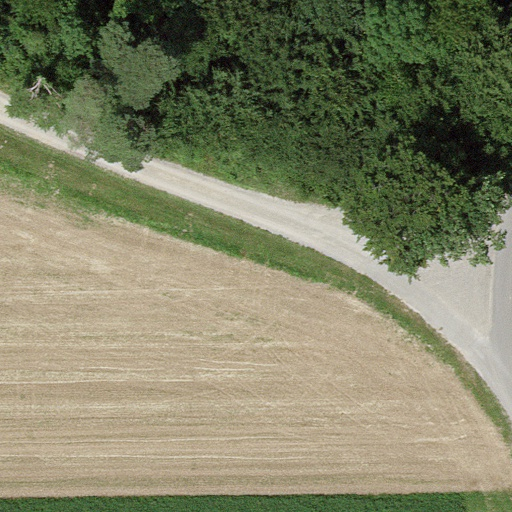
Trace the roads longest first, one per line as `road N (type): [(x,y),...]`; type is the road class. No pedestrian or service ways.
road 1 (track): [(511,394),(431,307),(307,222),(0,101)]
road 2 (track): [(511,220),(307,222)]
